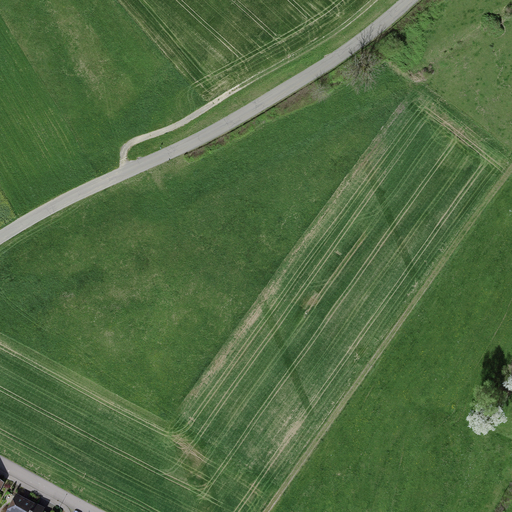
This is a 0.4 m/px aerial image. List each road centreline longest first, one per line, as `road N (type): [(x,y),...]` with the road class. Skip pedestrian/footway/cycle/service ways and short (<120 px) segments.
road 1 (tertiary): [(0,235),(60,197),(234,118),(407,0)]
road 2 (track): [(266,511),(511,171)]
road 3 (track): [(383,0),(182,130),(129,149),(126,169)]
